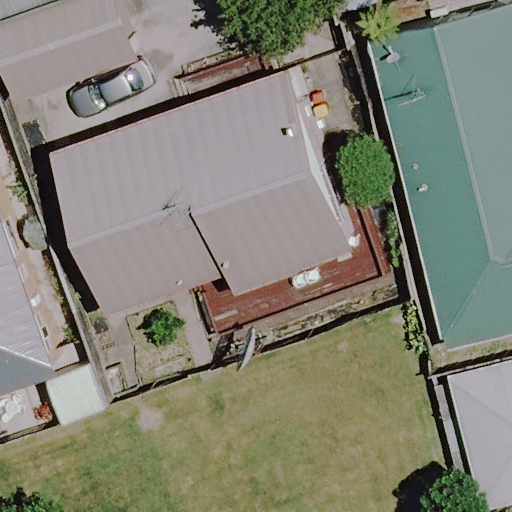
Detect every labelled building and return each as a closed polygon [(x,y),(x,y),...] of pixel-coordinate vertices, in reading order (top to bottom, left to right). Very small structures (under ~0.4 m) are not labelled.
[(0,0),(0,19),(55,0),(0,0)] [(100,0),(55,0),(0,19),(0,24),(27,100),(124,65),(100,0)] [(511,11),(383,43),(458,346),(511,332),(511,11)] [(356,250),(298,72),(64,150),(117,310),(238,270),(244,287),(356,250)] [(0,387),(62,367),(0,181),(0,387)] [(511,358),(493,364),(511,438),(511,358)]
